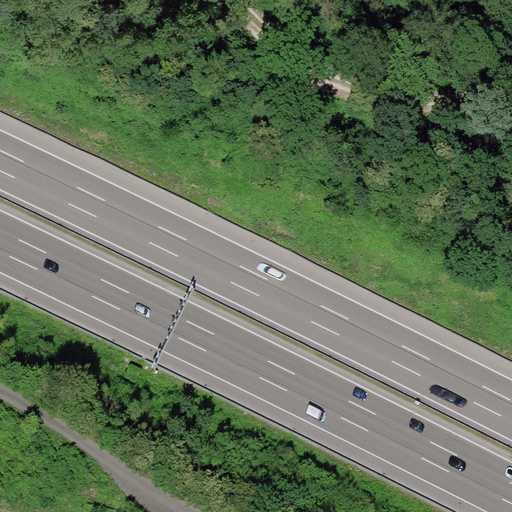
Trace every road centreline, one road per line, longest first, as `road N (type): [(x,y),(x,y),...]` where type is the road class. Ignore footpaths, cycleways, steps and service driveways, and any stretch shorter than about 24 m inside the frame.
road 1 (motorway): [(511,411),(0,161)]
road 2 (motorway): [(0,243),(511,491)]
road 3 (track): [(511,99),(456,108),(379,104),(306,72),(229,0)]
